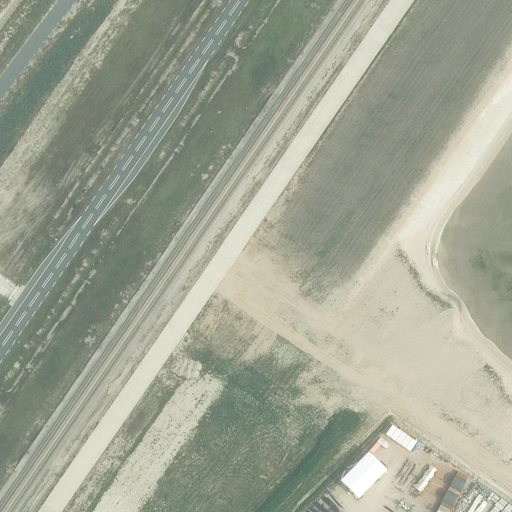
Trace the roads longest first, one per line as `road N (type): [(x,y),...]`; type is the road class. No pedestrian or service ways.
road 1 (unclassified): [(93,511),(446,0)]
road 2 (secondary): [(240,0),(0,348)]
